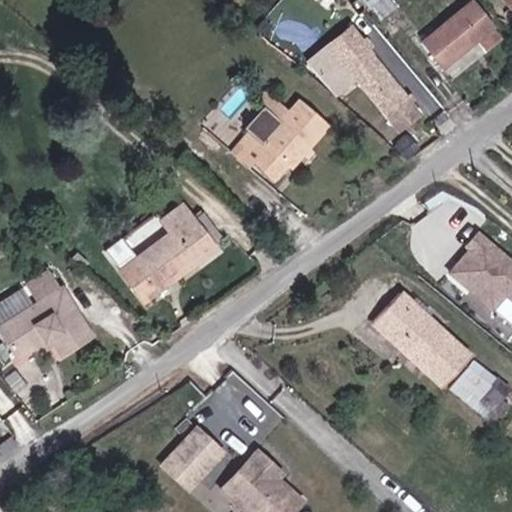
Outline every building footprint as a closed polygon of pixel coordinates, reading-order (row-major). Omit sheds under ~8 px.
[(358,0),(349,8),(367,32),(382,20),(366,0),(358,0)] [(422,41),(442,66),(475,39),(483,50),(499,38),(470,3),(422,41)] [(361,83),(401,132),(425,113),(352,24),(307,64),(336,100),(361,83)] [(475,39),(442,66),(451,76),(483,50),(475,39)] [(260,99),(266,106),(284,122),(293,112),(269,90),(260,99)] [(284,122),(266,106),(247,126),(260,138),(251,147),(260,155),(255,161),(276,180),(290,165),(293,168),(333,125),(305,99),(293,112),(284,122)] [(184,205),(167,218),(175,228),(125,268),(148,297),(216,244),(184,205)] [(497,309),(506,297),(511,301),(511,255),(477,230),(446,273),(497,309)] [(63,283),(0,324),(21,355),(52,335),(63,352),(95,331),(63,283)] [(444,386),(474,356),(406,291),(378,320),(444,386)] [(158,462),(188,491),(229,451),(199,421),(158,462)] [(289,511),(292,509),(266,486),(271,481),(247,459),(212,496),(228,511),(289,511)]
